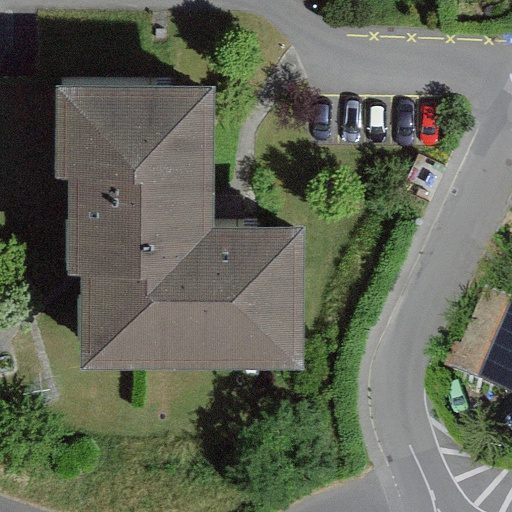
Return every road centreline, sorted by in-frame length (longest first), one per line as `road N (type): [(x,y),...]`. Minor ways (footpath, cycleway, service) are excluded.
road 1 (residential): [(511,134),(408,352),(402,415),(439,511)]
road 2 (residential): [(511,81),(346,72),(271,0)]
